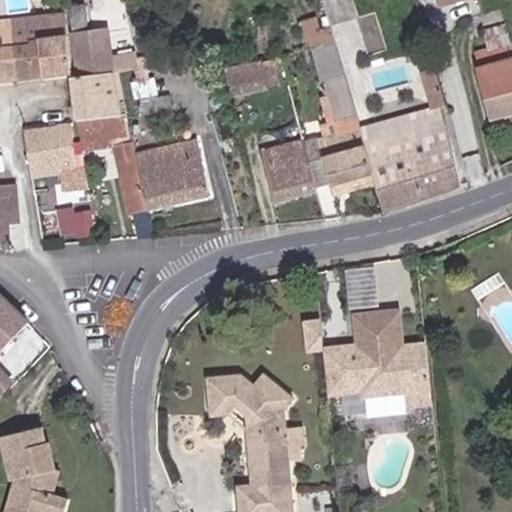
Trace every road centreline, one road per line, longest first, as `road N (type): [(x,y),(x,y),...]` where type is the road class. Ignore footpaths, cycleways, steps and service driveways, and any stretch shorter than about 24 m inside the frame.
road 1 (tertiary): [(511,189),(366,236),(213,269)]
road 2 (unclassified): [(213,269),(175,250),(7,266)]
road 3 (unclassified): [(7,266),(105,393),(134,412)]
road 4 (tertiary): [(213,269),(169,301),(146,336),(134,412)]
